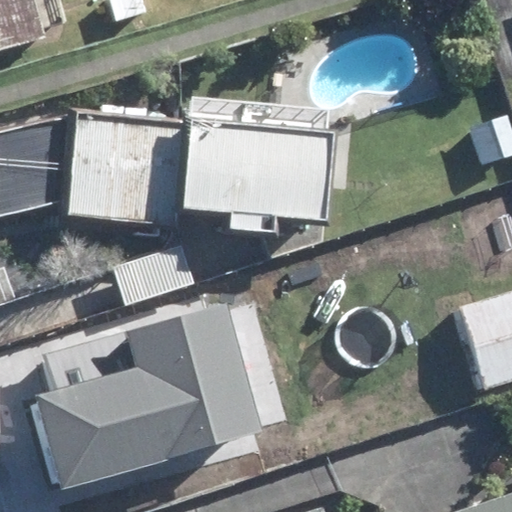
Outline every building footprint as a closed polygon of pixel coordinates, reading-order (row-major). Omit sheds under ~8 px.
[(23,0),(0,0),(0,55),(37,44),(23,0)] [(144,0),(103,0),(101,1),(109,25),(149,13),(144,0)] [(222,229),(176,245),(188,283),(265,255),(266,220),(318,224),(324,135),(66,116),(66,120),(0,134),(0,221),(59,209),(58,220),(171,230),(173,215),(223,219),(222,229)] [(511,147),(504,119),(467,128),(479,169),(511,158),(511,147)] [(167,250),(103,273),(116,309),(180,285),(167,250)] [(511,292),(453,312),(480,394),(511,383),(511,292)] [(118,338),(127,371),(25,400),(52,496),(253,438),(216,309),(118,338)] [(511,511),(511,496),(464,511),(511,511)]
